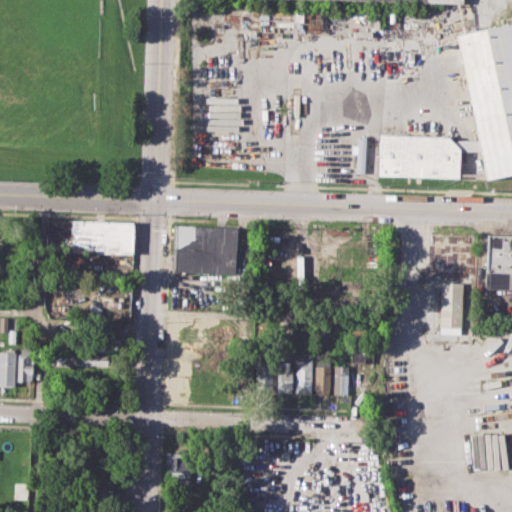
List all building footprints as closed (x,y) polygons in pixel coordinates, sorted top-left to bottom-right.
[(455,30),(511,17),(511,174),(488,180),(455,30)] [(380,133),(449,135),(460,150),(459,178),(378,175),(380,133)] [(355,172),(364,172),(365,136),(357,136),(356,149),(355,172)] [(47,218),(133,221),(132,253),(46,251),(47,218)] [(173,225),(237,227),(236,272),(172,271),(173,225)] [(485,234),(511,234),(511,288),(483,287),(485,234)] [(441,281),(462,282),(460,334),(439,333),(441,281)] [(0,317),(8,317),(7,331),(0,331),(0,317)] [(89,319),(120,320),(119,337),(89,336),(89,319)] [(351,360),(352,327),(366,327),(365,348),(373,349),(373,361),(351,360)] [(0,351),(4,351),(4,347),(14,347),(13,384),(0,384),(0,351)] [(16,380),(17,352),(21,353),(21,347),(33,347),(32,381),(16,380)] [(85,352),(110,353),(109,367),(84,366),(85,352)] [(295,392),(296,354),(311,354),(311,392),(295,392)] [(258,359),(274,359),(273,387),(256,387),(258,359)] [(278,360),(277,388),(292,388),(292,360),(278,360)] [(314,392),(316,361),(329,361),(328,393),(314,392)] [(333,393),(334,365),(347,365),(346,393),(333,393)] [(166,451),(195,452),(194,483),(165,482),(166,451)] [(113,485),(91,482),(90,498),(111,501),(113,485)]
